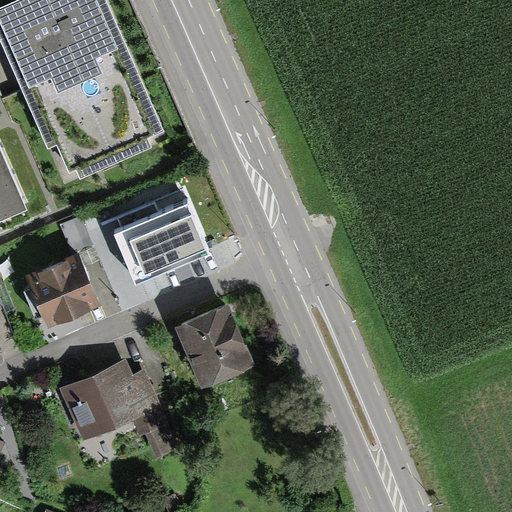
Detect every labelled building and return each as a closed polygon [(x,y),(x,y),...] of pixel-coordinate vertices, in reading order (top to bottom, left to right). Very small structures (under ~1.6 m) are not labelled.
[(145,134),(86,0),(0,0),(0,57),(51,174),(145,134)] [(0,215),(26,204),(0,144),(0,215)] [(191,212),(163,222),(173,248),(201,237),(191,212)] [(75,255),(24,278),(45,323),(95,300),(75,255)] [(227,305),(174,327),(199,385),(251,363),(227,305)] [(128,362),(60,391),(80,439),(133,416),(144,441),(171,429),(146,372),(135,377),(128,362)]
